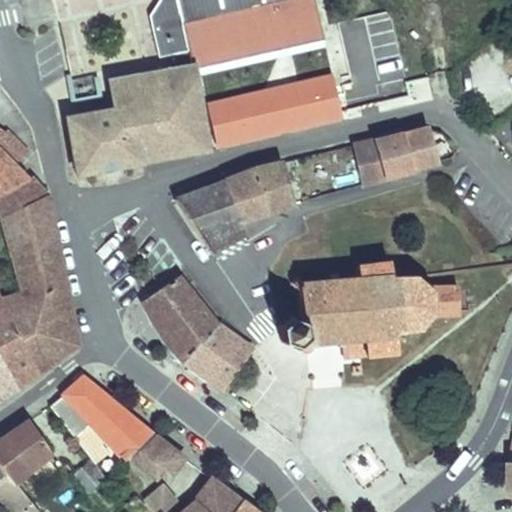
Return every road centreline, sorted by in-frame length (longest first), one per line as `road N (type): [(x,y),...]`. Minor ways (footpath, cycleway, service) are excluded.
road 1 (residential): [(68,203),(408,111),(455,120),(511,186)]
road 2 (residential): [(100,338),(263,469),(298,511)]
road 3 (residential): [(5,49),(39,116),(68,203)]
road 4 (residential): [(100,338),(68,203)]
road 5 (tertiary): [(443,486),(472,459),(511,380)]
road 6 (residential): [(0,415),(100,338)]
